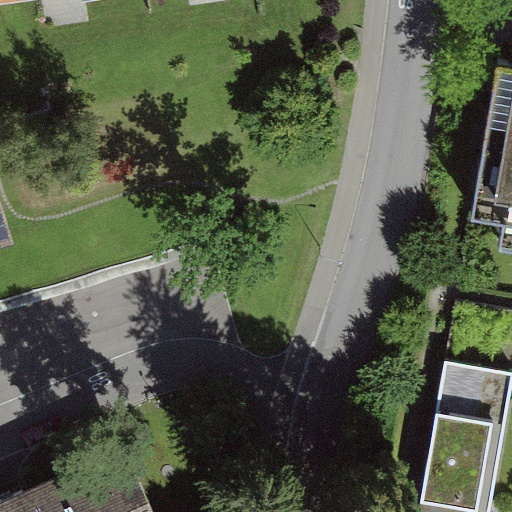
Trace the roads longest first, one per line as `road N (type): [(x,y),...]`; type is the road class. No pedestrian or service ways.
road 1 (tertiary): [(416,0),(380,222),(330,408)]
road 2 (residential): [(0,432),(156,366),(186,361),(330,408)]
